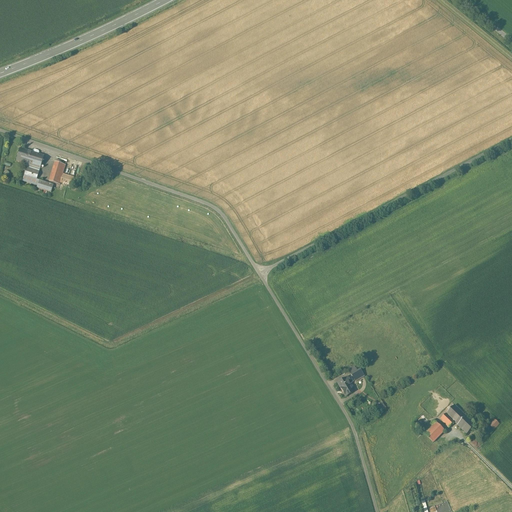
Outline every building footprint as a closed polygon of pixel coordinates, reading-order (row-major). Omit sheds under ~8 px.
[(44,156),(21,149),(20,149),(16,161),(17,161),(27,164),(30,165),(40,168),(44,156)] [(65,165),(55,162),(49,182),(59,185),(60,183),(63,174),(65,165)] [(39,172),(29,169),(30,165),(27,164),(24,176),(36,180),(39,172)] [(74,177),(63,174),(60,183),(67,185),(71,186),(74,177)] [(36,180),(24,176),(22,181),(35,185),(36,180)] [(53,185),(39,180),(36,188),(51,193),(53,185)] [(360,370),(351,375),(355,382),(364,376),(360,370)] [(345,379),(337,383),(345,397),(353,392),(347,383),(345,379)] [(455,405),(440,419),(449,428),(455,422),(451,418),(460,410),(455,405)] [(466,416),(460,410),(451,418),(455,422),(467,434),(476,425),(466,416)] [(495,420),(489,425),(494,430),(499,424),(495,420)] [(434,421),(423,433),(433,443),(445,431),(434,421)]
